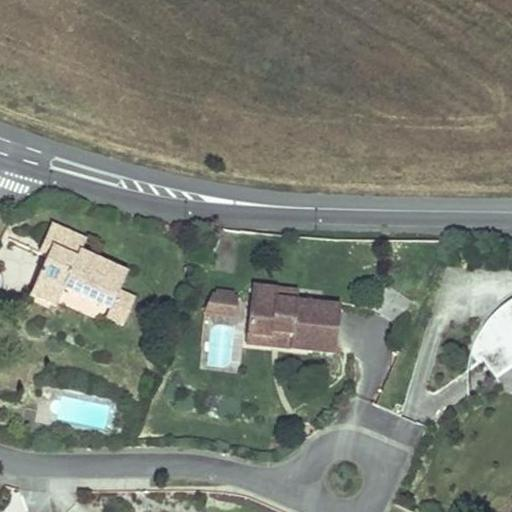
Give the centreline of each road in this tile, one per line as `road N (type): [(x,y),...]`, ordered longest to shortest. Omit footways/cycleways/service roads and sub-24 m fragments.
road 1 (residential): [(0,458),(335,480)]
road 2 (tertiary): [(5,164),(154,202),(322,209)]
road 3 (tertiary): [(322,209),(179,184),(17,136)]
road 4 (tertiary): [(322,209),(511,209)]
